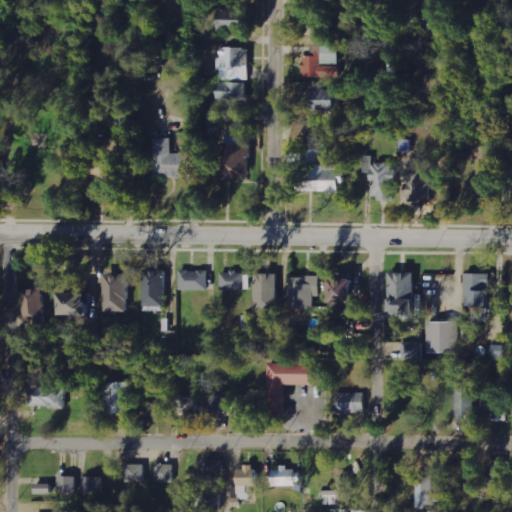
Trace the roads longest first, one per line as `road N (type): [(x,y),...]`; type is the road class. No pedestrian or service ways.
road 1 (tertiary): [(511,240),(0,233)]
road 2 (residential): [(511,442),(6,442)]
road 3 (residential): [(7,511),(5,234)]
road 4 (residential): [(373,511),(369,239)]
road 5 (residential): [(276,237),(275,0)]
